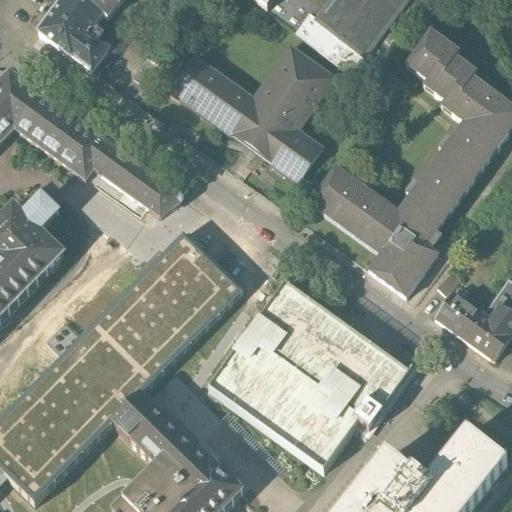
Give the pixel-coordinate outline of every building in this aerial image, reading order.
[(68,0),(67,2),(89,11),(102,22),(108,26),(128,0),(68,0)] [(252,0),(269,13),(279,0),(252,0)] [(324,0),(298,34),(362,81),(423,0),(324,0)] [(89,11),(67,2),(39,41),(77,67),(92,80),(108,59),(88,43),(102,22),(89,11)] [(458,57),(430,37),(406,70),(427,85),(424,90),(444,106),(441,110),(463,127),(397,218),(336,173),(310,208),(380,260),(369,276),(406,303),(438,259),(431,254),(433,251),(441,240),(435,236),(497,152),(499,154),(509,140),(506,139),(511,131),(511,110),(472,82),(476,77),(455,62),(458,57)] [(195,65),(172,97),(232,139),(252,153),(272,167),(297,186),(320,154),(294,136),(331,84),(291,55),(254,107),(195,65)] [(121,101),(140,114),(171,69),(154,56),(121,101)] [(79,130),(10,81),(0,90),(0,151),(11,140),(15,137),(86,187),(94,176),(161,223),(180,209),(181,208),(182,206),(182,205),(181,203),(181,202),(180,201),(177,200),(111,152),(79,130)] [(230,511),(245,497),(143,400),(112,432),(158,475),(136,497),(121,511),(0,511),(0,329),(64,262),(40,239),(58,220),(42,204),(24,222),(14,213),(0,227),(0,511),(230,511)] [(183,241),(0,428),(0,476),(1,477),(9,486),(35,511),(38,508),(84,461),(112,432),(143,400),(242,299),(183,241)] [(459,284),(451,277),(438,291),(446,299),(459,284)] [(511,286),(508,283),(483,319),(490,324),(500,310),(511,318),(511,286)] [(361,344),(285,290),(225,374),(209,397),(323,478),(358,429),(353,425),(366,406),(382,417),(396,398),(410,378),(361,344)] [(454,298),(435,324),(465,345),(483,319),(454,298)] [(483,319),(465,345),(494,366),(511,340),(511,339),(511,336),(511,318),(500,310),(490,324),(483,319)] [(382,417),(366,406),(353,425),(358,429),(368,436),(380,420),(382,417)] [(472,511),(493,487),(506,469),(466,438),(425,491),(412,481),(411,483),(385,463),(347,511),(472,511)] [(0,495),(9,486),(1,477),(0,477),(0,495)]
